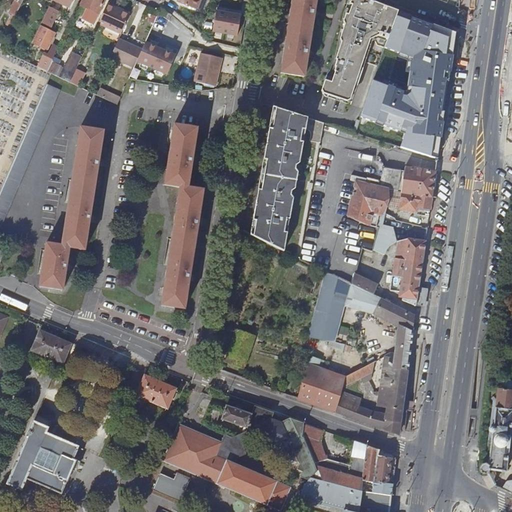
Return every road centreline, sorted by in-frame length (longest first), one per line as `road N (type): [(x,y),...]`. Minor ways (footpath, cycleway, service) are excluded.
road 1 (primary): [(487,30),(423,455)]
road 2 (primary): [(447,471),(511,52)]
road 3 (residential): [(190,370),(258,0)]
road 4 (tertiary): [(190,370),(423,455)]
road 5 (tertiary): [(0,293),(190,370)]
